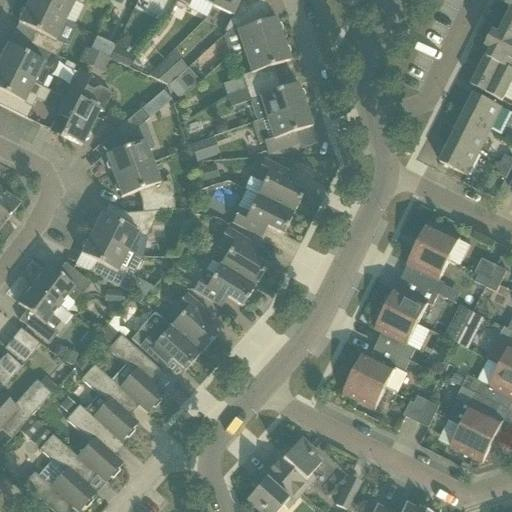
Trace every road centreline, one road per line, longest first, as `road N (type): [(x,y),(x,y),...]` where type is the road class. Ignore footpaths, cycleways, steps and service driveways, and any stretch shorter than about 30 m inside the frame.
road 1 (residential): [(259,394),(466,496),(511,478)]
road 2 (residential): [(259,394),(337,296),(384,172)]
road 3 (residential): [(371,123),(429,99),(478,0)]
road 4 (residential): [(0,152),(44,191),(42,214),(0,270)]
road 5 (residential): [(511,235),(384,172)]
road 6 (residential): [(221,511),(208,466),(259,394)]
road 7 (residential): [(371,123),(361,89),(366,59),(395,0)]
